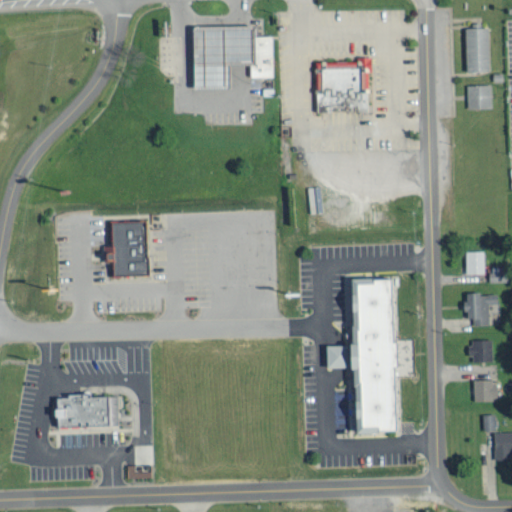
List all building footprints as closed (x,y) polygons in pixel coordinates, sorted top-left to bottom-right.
[(467,70),(490,70),(489,25),(466,26),(467,70)] [(251,26),(241,26),(190,27),(191,91),(226,90),(225,67),(241,66),(252,66),(251,26)] [(248,79),(272,78),(272,36),(248,37),(248,79)] [(314,62),(315,115),(371,114),(371,62),(314,62)] [(491,83),(467,83),(468,107),(491,107),(491,83)] [(147,217),(149,277),(112,279),(110,219),(147,217)] [(466,250),(467,271),(484,271),(484,249),(466,250)] [(350,280),(351,348),(326,348),(326,371),(351,371),(352,436),(394,436),(388,280),(350,280)] [(466,290),(467,297),(463,298),(463,308),(469,308),(469,316),(473,316),(473,323),(490,322),(488,303),(498,301),(498,291),(481,292),(481,289),(466,290)] [(472,337),(473,342),(465,342),(466,352),(473,353),(473,358),(493,358),(491,336),(472,337)] [(473,377),(474,398),(497,397),(496,376),(473,377)] [(117,395),(118,428),(63,429),(62,397),(117,395)] [(482,412),(483,428),(495,428),(494,411),(482,412)] [(511,429),(493,430),(495,457),(511,456),(511,429)]
